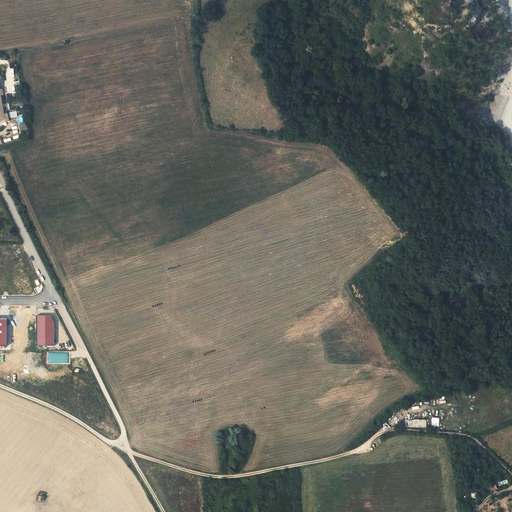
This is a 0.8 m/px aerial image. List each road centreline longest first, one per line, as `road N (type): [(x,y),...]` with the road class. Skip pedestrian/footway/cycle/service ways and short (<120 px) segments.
road 1 (track): [(123,448),(217,483),(318,465),(385,440),(459,434),(511,476)]
road 2 (unclassified): [(123,448),(122,426),(53,293)]
road 3 (track): [(0,385),(123,448)]
road 4 (unclassified): [(53,293),(0,182)]
